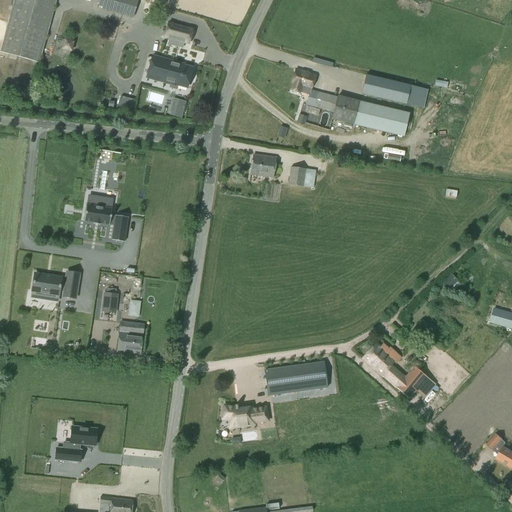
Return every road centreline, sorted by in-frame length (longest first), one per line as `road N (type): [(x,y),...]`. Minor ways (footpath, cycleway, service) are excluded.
road 1 (unclassified): [(167,511),(214,143)]
road 2 (unclassified): [(214,143),(0,120)]
road 3 (unclassified): [(214,143),(267,0)]
